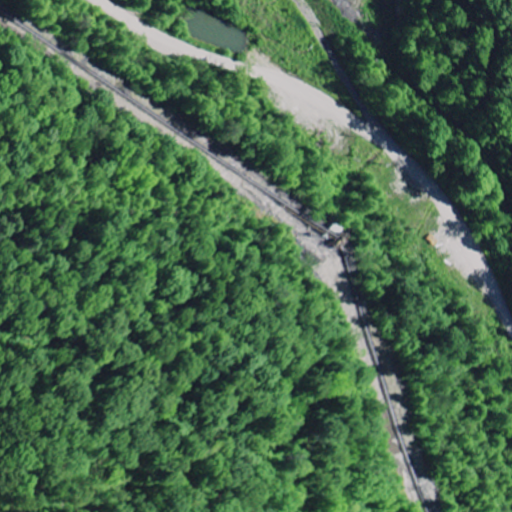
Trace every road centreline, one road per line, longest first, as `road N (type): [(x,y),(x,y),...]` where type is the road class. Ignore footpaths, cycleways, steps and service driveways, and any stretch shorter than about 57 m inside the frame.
road 1 (residential): [(221,0),(334,74),(443,189),(467,358),(469,474),(482,486),(482,511)]
road 2 (residential): [(297,511),(297,364),(174,150),(197,99)]
road 3 (residential): [(197,99),(240,100),(310,165),(416,228),(453,221)]
